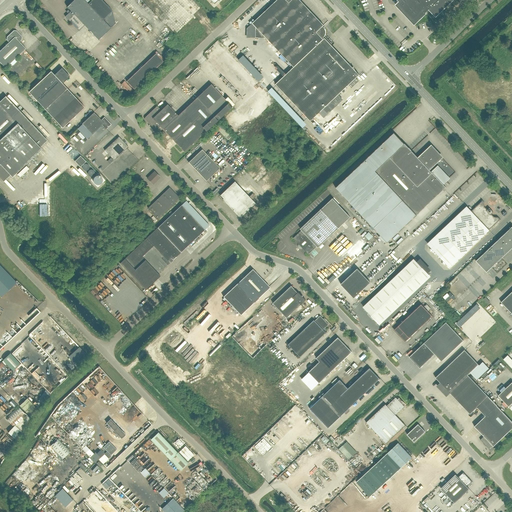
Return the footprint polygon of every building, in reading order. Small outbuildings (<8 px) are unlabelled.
[(101,0),(92,0),(88,4),(84,0),(74,0),(67,7),(71,11),(70,12),(68,10),(66,12),(68,14),(65,17),(79,31),(84,25),(98,40),(111,28),(103,20),(112,11),(101,0)] [(276,0),(252,24),(256,27),(255,38),(266,38),(294,67),(275,84),(310,121),(359,75),(324,38),(323,40),(322,39),(324,38),(325,37),(325,36),(326,35),(326,34),(326,32),(325,31),(325,30),(325,29),(324,28),(323,27),(324,25),(299,0),(276,0)] [(398,0),(400,2),(397,5),(413,23),(414,24),(425,13),(429,10),(420,0),(398,0)] [(420,0),(429,10),(436,17),(453,0),(420,0)] [(0,50),(0,62),(5,68),(26,49),(20,42),(22,40),(22,37),(16,31),(14,31),(7,37),(7,40),(9,42),(0,50)] [(134,89),(163,62),(155,54),(126,81),(134,89)] [(39,66),(34,61),(28,68),(33,73),(39,66)] [(29,92),(45,109),(67,89),(62,83),(69,77),(61,68),(54,75),(51,71),(29,92)] [(184,152),(217,121),(232,107),(211,84),(178,116),(167,105),(161,111),(157,107),(156,107),(145,117),(145,118),(144,119),(155,130),(156,130),(160,127),(184,152)] [(62,128),(84,107),(67,89),(45,109),(62,128)] [(0,178),(3,182),(10,175),(12,177),(42,149),(40,147),(47,140),(6,96),(0,101),(0,178)] [(103,118),(101,120),(94,112),(82,124),(92,134),(102,125),(106,129),(111,124),(105,118),(103,118)] [(104,150),(114,160),(128,147),(119,137),(104,150)] [(442,157),(437,153),(436,154),(430,148),(419,159),(405,144),(390,158),(380,147),(336,188),(387,243),(446,188),(442,184),(446,180),(436,169),(432,173),(429,169),(442,157)] [(202,150),(190,161),(189,163),(206,181),(220,168),(202,150)] [(80,156),(74,161),(80,167),(86,162),(80,156)] [(154,172),(147,178),(153,184),(160,177),(154,172)] [(102,181),(102,180),(102,179),(102,178),(102,177),(101,177),(100,176),(99,176),(98,176),(97,176),(96,176),(95,176),(95,177),(94,177),(94,178),(93,179),(93,180),(93,181),(93,182),(94,182),(94,183),(95,184),(96,184),(96,185),(97,185),(98,185),(99,185),(100,184),(101,184),(101,183),(102,183),(102,182),(102,181)] [(220,196),(223,199),(241,217),(255,203),(235,181),(220,196)] [(158,219),(180,199),(169,188),(148,208),(158,219)] [(350,217),(333,198),(300,229),(302,230),(293,238),(308,254),(317,246),(318,248),(350,217)] [(471,211),(431,248),(450,268),(489,230),(490,228),(491,228),(494,225),(494,226),(494,225),(500,220),(501,220),(498,217),(494,217),(491,214),(493,212),(490,208),(489,208),(487,210),(484,207),(484,203),(482,200),(482,201),(476,206),(476,207),(473,210),(471,211)] [(181,205),(157,228),(148,237),(170,260),(171,258),(173,260),(181,253),(205,230),(181,205)] [(511,226),(476,261),(486,272),(511,248),(511,226)] [(168,262),(170,260),(148,237),(125,259),(124,259),(120,263),(145,290),(160,276),(159,274),(170,264),(168,262)] [(415,260),(364,309),(378,323),(429,275),(415,260)] [(0,295),(1,297),(17,282),(0,265),(0,295)] [(252,269),(223,297),(240,315),(270,287),(252,269)] [(357,269),(341,284),(354,298),(370,283),(357,269)] [(291,286),(273,303),(287,318),(301,305),(306,300),(303,297),(303,296),(301,295),(298,292),(298,293),(291,286)] [(511,291),(501,302),(511,313),(511,291)] [(398,326),(409,338),(432,316),(421,304),(398,326)] [(48,314),(46,316),(52,323),(55,321),(48,314)] [(329,325),(320,316),(315,321),(314,320),(288,344),(297,354),(323,330),(329,325)] [(441,361),(463,341),(446,322),(409,357),(420,368),(435,354),(441,361)] [(493,323),(469,346),(488,365),(511,343),(493,323)] [(319,383),(352,352),(338,337),(316,358),(320,362),(309,372),(319,383)] [(464,350),(435,378),(441,383),(439,385),(440,387),(439,388),(446,395),(449,392),(468,375),(478,365),(464,350)] [(503,359),(511,368),(511,359),(508,355),(503,359)] [(348,389),(340,380),(321,398),(310,408),(328,428),(339,417),(365,393),(368,395),(375,388),(373,385),(380,379),(370,368),(348,389)] [(468,375),(449,392),(460,403),(478,386),(468,375)] [(511,382),(498,395),(509,407),(511,410),(511,382)] [(477,407),(478,408),(485,416),(475,426),(484,436),(481,439),(490,449),(492,451),(493,449),(499,444),(497,442),(511,428),(511,421),(497,405),(488,396),(488,397),(478,386),(460,403),(470,414),(477,407)] [(43,388),(37,399),(42,401),(48,391),(43,388)] [(386,444),(405,425),(395,415),(404,407),(401,403),(403,402),(399,398),(398,400),(396,397),(387,406),(385,404),(366,422),(386,444)] [(20,406),(30,417),(38,409),(27,398),(20,406)] [(9,403),(14,408),(17,405),(12,400),(9,403)] [(13,426),(26,414),(18,406),(6,418),(13,426)] [(110,419),(106,423),(121,439),(125,435),(110,419)] [(407,435),(414,442),(425,431),(418,424),(407,435)] [(178,452),(158,432),(151,440),(170,459),(171,459),(181,470),(189,463),(189,462),(188,461),(194,455),(185,446),(179,452),(178,452)] [(59,438),(51,445),(63,458),(71,451),(59,438)] [(262,438),(254,447),(262,455),(271,447),(262,438)] [(111,456),(110,456),(116,450),(109,442),(103,447),(107,451),(98,460),(103,464),(111,456)] [(387,453),(401,468),(412,457),(398,443),(387,453)] [(387,453),(383,457),(397,472),(401,468),(387,453)] [(372,468),(385,482),(397,472),(383,457),(372,468)] [(135,459),(130,463),(138,472),(143,468),(135,459)] [(372,468),(356,482),(370,497),(385,482),(372,468)] [(441,488),(455,503),(469,489),(467,486),(472,481),(463,472),(458,477),(456,474),(441,488)] [(62,489),(55,496),(65,507),(73,500),(62,489)] [(49,501),(41,508),(45,511),(46,511),(53,505),(49,501)]
